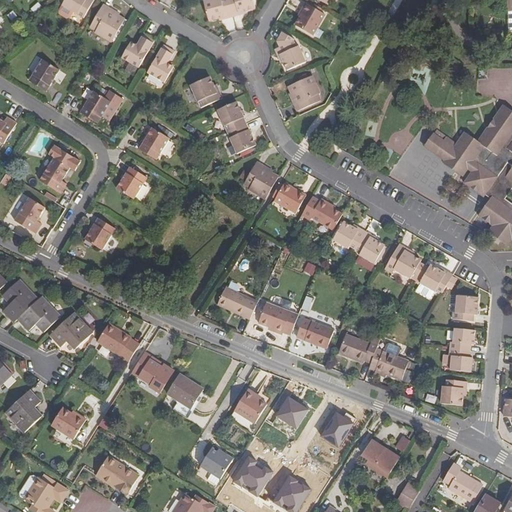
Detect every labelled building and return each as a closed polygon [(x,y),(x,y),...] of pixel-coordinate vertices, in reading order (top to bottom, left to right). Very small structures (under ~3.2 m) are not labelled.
[(65,0),(62,7),(73,13),(84,19),(94,0),(65,0)] [(234,16),(229,0),(207,0),(205,1),(210,20),(220,17),(227,15),(227,18),(234,16)] [(240,11),(247,9),(256,7),(254,0),(229,0),(234,16),(241,14),(240,11)] [(314,37),(325,15),(321,13),(323,10),(311,3),(309,6),(306,5),(302,12),(303,12),(295,26),(314,37)] [(110,12),(112,9),(105,5),(92,28),(97,31),(96,34),(113,43),(126,22),(118,17),(110,12)] [(70,18),(73,13),(62,7),(59,13),(60,16),(67,19),(70,18)] [(279,49),(284,62),(289,72),(307,63),(300,47),(297,48),(294,42),(295,39),(283,32),(279,42),(282,47),(279,49)] [(137,46),(131,43),(122,58),(139,69),(156,41),(144,34),(137,46)] [(175,52),(164,46),(148,74),(164,84),(174,68),(168,64),(175,52)] [(284,62),(279,49),(276,50),(282,63),(284,62)] [(59,71),(42,61),(28,82),(45,93),(59,71)] [(297,104),(295,105),(298,112),(322,102),(320,96),(322,95),(313,76),(289,86),(292,93),(297,104)] [(216,92),(214,87),(210,78),(191,86),(202,110),(223,100),(219,91),(216,92)] [(112,105),(94,93),(80,115),(98,126),(112,105)] [(228,133),(247,125),(237,103),(218,112),(228,133)] [(511,116),(501,109),(475,145),(463,137),(455,147),(444,140),(442,144),(451,152),(443,163),(442,165),(462,179),(466,172),(470,175),(462,186),(481,200),(483,197),(489,202),(476,218),(491,229),(487,235),(506,249),(511,242),(511,116)] [(0,120),(0,142),(6,146),(18,126),(9,120),(6,125),(0,120)] [(257,147),(247,125),(228,133),(238,156),(257,147)] [(170,142),(153,131),(139,152),(157,163),(170,142)] [(424,150),(443,163),(451,152),(442,144),(432,138),(424,150)] [(73,170),(57,159),(42,183),(63,195),(69,185),(65,183),(73,170)] [(263,169),(264,167),(258,163),(245,185),(251,189),(250,190),(266,200),(279,178),(273,174),(263,169)] [(136,202),(149,181),(132,169),(118,191),(136,202)] [(281,197),(286,188),(282,185),(277,194),(281,197)] [(281,197),(302,210),(309,197),(288,185),(286,188),(281,197)] [(21,193),(8,215),(16,221),(30,198),(21,193)] [(281,197),(278,201),(277,202),(299,215),(302,210),(281,197)] [(306,213),(333,231),(343,216),(343,215),(333,209),(334,206),(323,200),(321,202),(314,198),(305,212),(306,213)] [(47,209),(32,199),(18,222),(38,234),(47,222),(42,218),(47,209)] [(333,231),(306,213),(304,217),(312,222),(313,219),(332,232),(333,231)] [(117,231),(100,219),(86,241),(104,252),(117,231)] [(266,227),(279,232),(282,225),(269,219),(266,227)] [(357,250),(367,233),(361,229),(360,232),(353,228),(345,223),(334,241),(349,250),(351,247),(357,250)] [(376,264),(386,247),(378,242),(371,239),(373,236),(367,233),(357,250),(355,253),(376,265),(376,264)] [(416,275),(422,264),(423,262),(416,257),(408,252),(409,250),(402,245),(387,270),(394,274),(397,271),(413,280),(416,275)] [(386,247),(376,264),(379,266),(388,248),(386,247)] [(309,262),(304,271),(313,276),(318,266),(309,262)] [(420,277),(426,267),(422,264),(416,275),(420,277)] [(425,280),(431,269),(426,267),(420,277),(425,280)] [(431,269),(425,280),(422,285),(437,294),(438,292),(443,295),(454,276),(448,272),(446,275),(441,272),(432,267),(431,269)] [(17,320),(38,301),(20,281),(3,296),(10,304),(3,311),(14,324),(17,320)] [(251,321),(258,302),(227,288),(219,306),(251,321)] [(308,296),(303,309),(310,311),(315,298),(308,296)] [(478,298),(458,297),(457,314),(454,313),(454,321),(474,323),(474,317),(477,317),(478,298)] [(60,317),(42,298),(38,301),(17,320),(28,331),(36,324),(44,332),(60,317)] [(270,328),(282,310),(268,304),(261,325),(270,328)] [(276,331),(275,333),(284,336),(285,334),(292,337),(300,316),(282,310),(270,328),(276,331)] [(69,340),(77,348),(93,333),(74,313),(50,336),(61,347),(66,343),(69,340)] [(336,332),(305,320),(298,339),(329,350),(336,332)] [(130,338),(109,324),(97,343),(128,361),(139,344),(129,338),(130,338)] [(451,350),(472,352),(472,346),(475,346),(476,332),(455,329),(454,346),(452,346),(451,350)] [(373,365),(378,350),(380,345),(374,343),(373,345),(348,336),(340,354),(366,365),(367,362),(373,365)] [(74,351),(77,348),(69,340),(66,343),(74,351)] [(378,350),(373,365),(371,369),(404,382),(411,363),(378,350)] [(472,352),(451,350),(451,357),(453,357),(452,372),(473,374),(474,359),(471,359),(472,352)] [(154,389),(168,368),(164,365),(144,353),(134,369),(141,374),(140,377),(151,385),(150,387),(154,389)] [(0,386),(12,375),(0,361),(0,386)] [(168,368),(154,389),(160,393),(174,371),(168,368)] [(203,390),(179,374),(167,394),(191,409),(203,390)] [(465,390),(468,390),(469,383),(448,381),(447,388),(444,388),(442,406),(463,408),(464,397),(465,390)] [(234,411),(253,424),(265,405),(253,397),(254,395),(247,390),(234,411)] [(40,402),(30,391),(7,412),(6,413),(24,433),(40,419),(32,410),(35,407),(40,402)] [(43,417),(35,407),(32,410),(40,419),(43,417)] [(76,418),(71,415),(62,409),(51,426),(74,441),(86,421),(78,415),(76,418)] [(105,430),(112,419),(105,415),(98,426),(105,430)] [(404,453),(411,443),(404,439),(398,449),(404,453)] [(276,466),(291,442),(289,441),(274,464),(276,466)] [(291,442),(276,466),(285,471),(283,474),(296,482),(312,458),(297,449),(298,447),(291,442)] [(369,461),(379,446),(372,442),(363,457),(369,461)] [(389,478),(401,460),(379,446),(369,461),(367,465),(389,478)] [(199,468),(219,480),(232,460),(224,455),(223,457),(211,449),(199,468)] [(113,487),(111,489),(125,498),(138,479),(108,459),(95,478),(106,485),(108,483),(113,487)] [(452,487),(450,490),(473,505),(484,488),(461,473),(463,470),(455,465),(444,483),(452,487)] [(48,504),(50,506),(54,499),(60,503),(68,490),(57,483),(53,487),(38,478),(38,479),(33,476),(29,477),(20,493),(21,496),(25,498),(24,499),(32,505),(30,509),(34,511),(52,511),(48,509),(46,507),(48,504)] [(410,511),(421,492),(409,485),(397,503),(410,511)] [(495,511),(500,503),(487,495),(476,511),(495,511)] [(201,511),(202,511),(213,511),(215,509),(196,497),(193,501),(185,496),(173,511),(201,511)]
